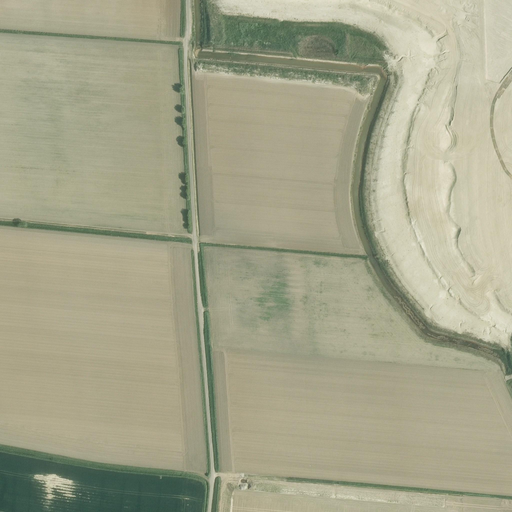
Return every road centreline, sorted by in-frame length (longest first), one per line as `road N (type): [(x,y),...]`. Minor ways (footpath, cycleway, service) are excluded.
road 1 (unclassified): [(207,511),(188,0)]
road 2 (residential): [(406,0),(439,29),(447,53),(446,85),(419,157),(422,211),(449,255),(511,311)]
